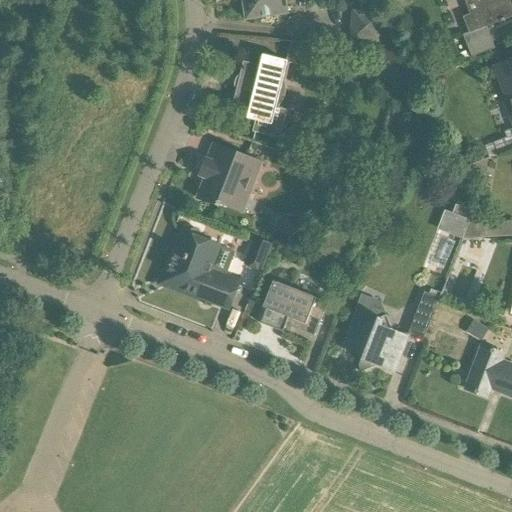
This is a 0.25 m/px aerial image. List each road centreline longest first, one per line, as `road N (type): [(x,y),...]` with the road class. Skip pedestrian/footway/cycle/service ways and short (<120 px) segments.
road 1 (residential): [(511,491),(331,417),(258,364),(99,309)]
road 2 (residential): [(99,309),(194,44),(198,0)]
